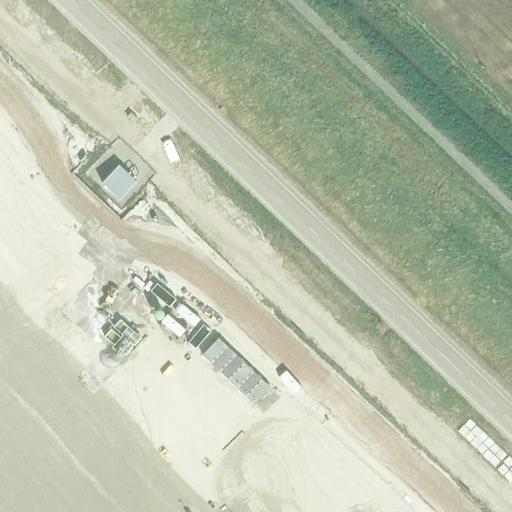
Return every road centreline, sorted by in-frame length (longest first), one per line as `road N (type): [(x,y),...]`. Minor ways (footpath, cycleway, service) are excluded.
road 1 (unclassified): [(511,419),(72,0)]
road 2 (unclassified): [(511,210),(291,0)]
